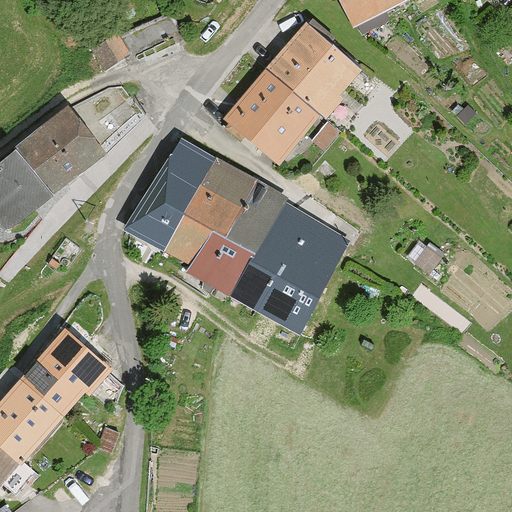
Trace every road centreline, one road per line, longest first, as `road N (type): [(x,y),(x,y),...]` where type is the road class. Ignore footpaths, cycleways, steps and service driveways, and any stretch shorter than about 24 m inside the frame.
road 1 (residential): [(272,0),(213,68),(115,213),(111,261),(134,377),(129,511)]
road 2 (track): [(164,135),(129,141),(32,240),(0,287)]
road 3 (track): [(0,149),(98,82),(159,80),(189,101)]
road 4 (unknown): [(362,218),(189,101)]
